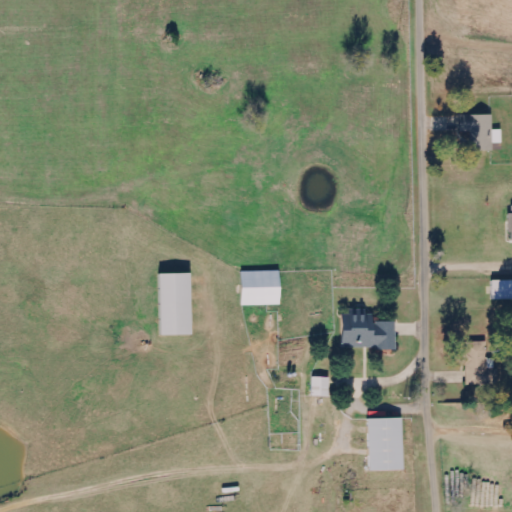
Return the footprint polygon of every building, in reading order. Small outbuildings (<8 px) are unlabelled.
[(493,115),(465,116),(466,132),(472,132),(473,152),(494,151),(494,144),(502,143),(502,130),(493,131),(493,115)] [(281,305),(281,271),(242,272),(243,306),(281,305)] [(161,336),(193,335),(192,274),(160,275),(161,336)] [(511,299),(511,280),(492,281),(493,301),(511,299)] [(397,323),(375,322),(376,317),(344,316),(343,348),(396,350),(397,323)] [(467,385),(489,385),(489,369),(495,369),(495,359),(488,359),(487,342),(467,342),(467,385)] [(330,378),(313,378),(312,397),(330,397),(330,378)] [(405,471),(403,418),(369,420),(371,472),(405,471)]
